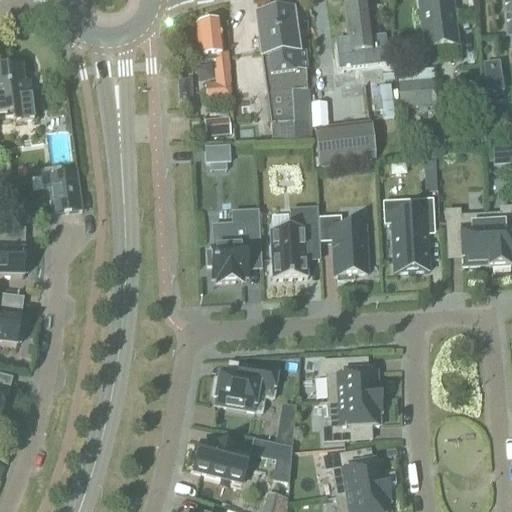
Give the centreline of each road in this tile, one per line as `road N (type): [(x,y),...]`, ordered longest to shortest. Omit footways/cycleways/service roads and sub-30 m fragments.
road 1 (secondary): [(111,45),(126,330),(75,511)]
road 2 (residential): [(147,511),(187,335),(406,320)]
road 3 (residential): [(5,511),(40,386),(56,241)]
road 4 (residential): [(406,320),(483,317),(492,511)]
road 5 (residential): [(406,320),(434,511)]
